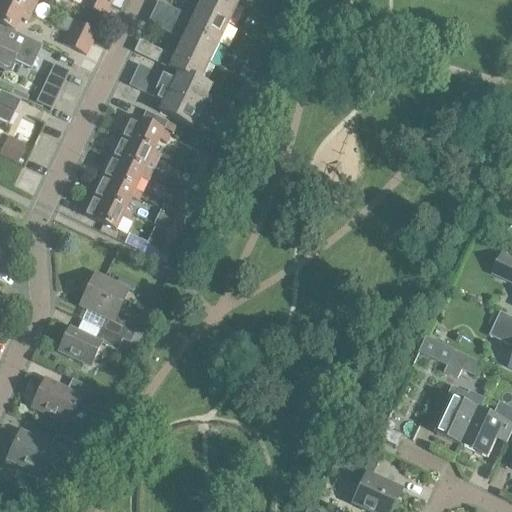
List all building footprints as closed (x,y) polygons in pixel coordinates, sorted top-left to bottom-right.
[(0,0),(0,1),(24,14),(30,16),(37,0),(0,0)] [(110,7),(95,0),(84,0),(81,7),(104,19),(110,7)] [(123,0),(115,0),(112,7),(121,11),(126,1),(123,0)] [(222,0),(192,0),(195,1),(195,0),(200,2),(195,11),(227,26),(236,6),(222,0)] [(24,14),(0,1),(0,27),(14,34),(20,20),(27,24),(30,17),(30,16),(24,14)] [(175,13),(171,23),(217,45),(227,26),(195,11),(190,22),(186,19),(186,18),(175,13)] [(97,35),(73,23),(64,19),(59,30),(68,34),(68,35),(92,46),(97,35)] [(171,23),(165,34),(176,39),(176,38),(181,40),(177,50),(208,65),(217,45),(171,23)] [(16,34),(10,45),(0,40),(0,68),(7,72),(13,61),(30,69),(41,46),(16,34)] [(92,46),(68,35),(62,47),(86,58),(92,46)] [(157,52),(151,63),(177,75),(177,74),(199,84),(208,65),(177,50),(172,60),(167,58),(167,57),(157,52)] [(47,82),(37,104),(51,111),(68,75),(57,69),(50,84),(47,82)] [(155,76),(150,85),(200,109),(209,89),(199,84),(177,74),(177,75),(172,86),(166,83),(167,80),(162,78),(161,79),(155,76)] [(200,109),(150,85),(150,86),(140,81),(136,91),(151,99),(151,100),(163,105),(158,114),(190,129),(200,109)] [(0,122),(9,127),(16,113),(0,105),(0,122)] [(28,135),(35,120),(23,114),(15,129),(28,135)] [(162,134),(140,124),(130,119),(120,139),(152,155),(158,141),(166,145),(169,137),(162,133),(162,134)] [(9,138),(2,152),(20,161),(26,147),(9,138)] [(160,158),(152,155),(120,139),(111,158),(143,174),(150,178),(160,158)] [(143,174),(111,158),(101,178),(133,193),(134,192),(139,181),(147,185),(150,178),(143,174)] [(203,158),(195,174),(207,180),(215,164),(203,158)] [(207,180),(195,174),(186,194),(198,200),(207,180)] [(101,178),(92,197),(124,213),(125,211),(130,200),(138,203),(142,196),(134,192),(133,193),(101,178)] [(186,194),(176,214),(188,220),(198,200),(186,194)] [(124,213),(92,197),(83,217),(115,232),(121,219),(129,223),(133,216),(125,211),(124,213)] [(176,214),(167,233),(179,240),(188,220),(176,214)] [(167,233),(156,228),(146,247),(170,258),(179,240),(167,233)] [(511,260),(502,255),(493,275),(511,284),(511,260)] [(130,321),(116,314),(127,291),(102,279),(100,283),(93,279),(79,308),(106,320),(100,331),(122,342),(136,348),(146,328),(130,321)] [(495,327),(490,338),(511,348),(511,368),(511,370),(511,319),(501,314),(500,315),(495,327)] [(95,342),(76,333),(68,330),(57,354),(90,368),(100,346),(116,353),(122,342),(100,331),(95,342)] [(455,352),(455,353),(444,375),(458,381),(462,372),(475,378),(481,365),(455,352)] [(71,382),(67,392),(44,382),(32,409),(68,426),(76,407),(101,419),(110,400),(71,382)] [(440,419),(445,422),(438,437),(464,449),(481,411),(485,402),(455,388),(440,419)] [(481,411),(464,449),(489,461),(498,441),(508,445),(511,436),(511,410),(500,405),(494,418),(481,411)] [(55,438),(50,448),(20,434),(7,461),(43,478),(53,457),(70,465),(71,463),(78,448),(55,438)] [(340,441),(330,464),(343,470),(350,454),(353,447),(340,441)] [(78,448),(71,463),(78,467),(85,452),(78,448)] [(392,511),(401,493),(372,479),(378,467),(351,454),(343,471),(355,476),(350,487),(360,492),(353,506),(365,511),(392,511)]
